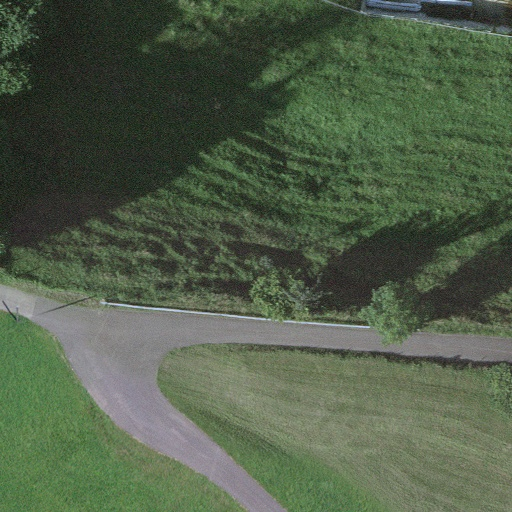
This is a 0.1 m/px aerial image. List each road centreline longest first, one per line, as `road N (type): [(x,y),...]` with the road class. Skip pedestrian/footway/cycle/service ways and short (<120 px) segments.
road 1 (residential): [(511,355),(152,327)]
road 2 (track): [(152,327),(0,295)]
